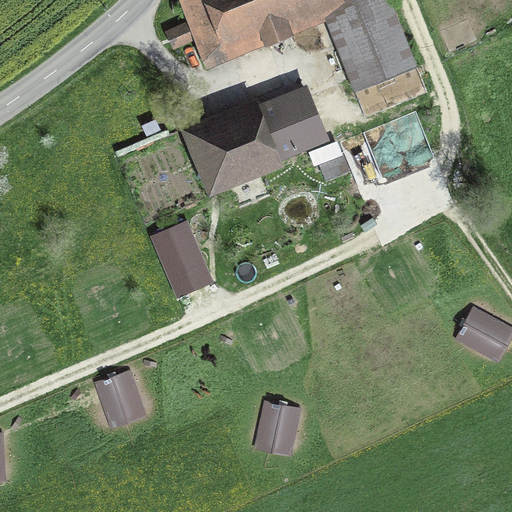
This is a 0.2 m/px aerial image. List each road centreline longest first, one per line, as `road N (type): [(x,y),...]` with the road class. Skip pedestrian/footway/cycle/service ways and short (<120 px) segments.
road 1 (track): [(448,199),(175,335),(0,406)]
road 2 (tertiary): [(138,0),(0,109)]
road 3 (track): [(425,166),(511,292)]
